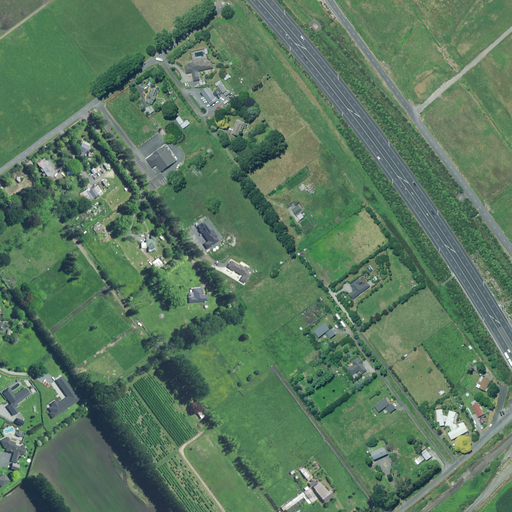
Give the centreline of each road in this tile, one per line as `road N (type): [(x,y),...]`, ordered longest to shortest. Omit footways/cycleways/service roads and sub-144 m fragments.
road 1 (motorway): [(511,357),(372,147),(255,0)]
road 2 (motorway): [(269,0),(380,141),(511,338)]
road 3 (unclassified): [(511,248),(331,0)]
road 4 (unclassified): [(0,172),(228,4)]
road 5 (unclassified): [(398,511),(511,414)]
